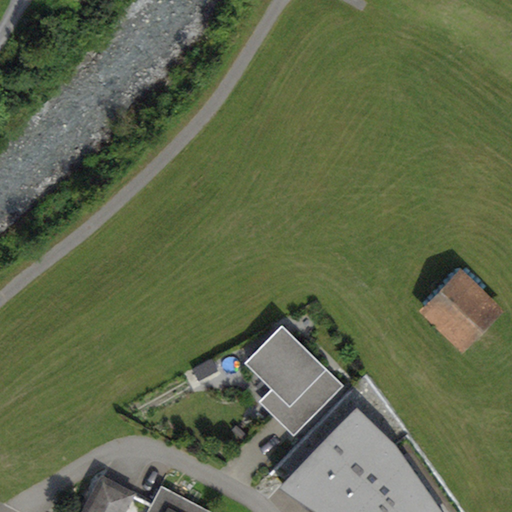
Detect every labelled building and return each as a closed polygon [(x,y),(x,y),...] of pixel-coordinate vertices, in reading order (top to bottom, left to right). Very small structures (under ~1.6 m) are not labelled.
[(427,309),(463,344),(497,310),(461,275),(427,309)] [(282,326),(249,360),(276,387),(290,401),(312,378),(318,384),(308,393),(320,405),(341,384),(282,326)] [(262,400),(294,432),(320,405),(308,393),(318,384),(312,378),(290,401),(276,387),(262,400)] [(121,511),(132,493),(103,478),(86,510),(84,511),(121,511)] [(207,511),(162,488),(153,506),(163,511),(207,511)]
